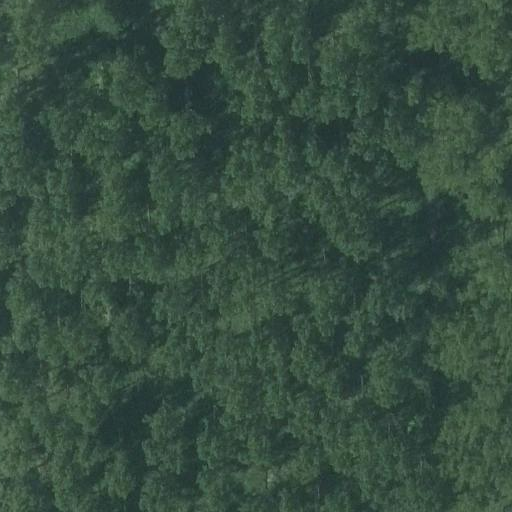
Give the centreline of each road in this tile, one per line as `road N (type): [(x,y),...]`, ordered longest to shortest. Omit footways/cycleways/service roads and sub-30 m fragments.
road 1 (track): [(427,0),(438,110),(463,162),(448,274),(468,511)]
road 2 (track): [(257,0),(302,511)]
